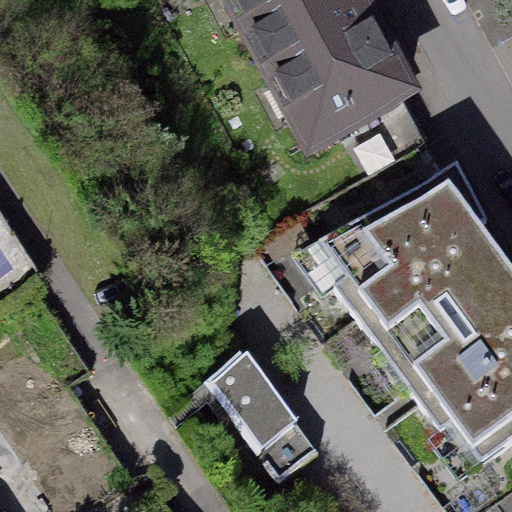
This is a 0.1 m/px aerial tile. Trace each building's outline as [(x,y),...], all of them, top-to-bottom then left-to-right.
[(213,0),(302,160),(349,134),(403,103),(422,93),(370,0),(213,0)] [(443,171),(403,103),(349,134),(396,198),(443,171)] [(511,493),(511,273),(476,225),(483,222),(453,165),(443,171),(396,198),(291,257),(320,299),(335,288),(495,506),(511,493)] [(317,458),(243,357),(204,385),(278,487),(317,458)] [(511,511),(511,493),(495,506),(485,511),(511,511)]
